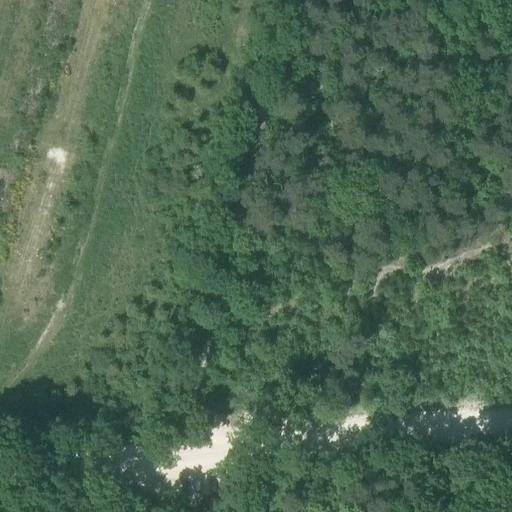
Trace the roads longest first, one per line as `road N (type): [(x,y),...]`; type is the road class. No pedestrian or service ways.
road 1 (track): [(273,0),(180,457)]
road 2 (track): [(180,457),(353,432),(511,425)]
road 3 (unclassified): [(180,457),(0,475)]
